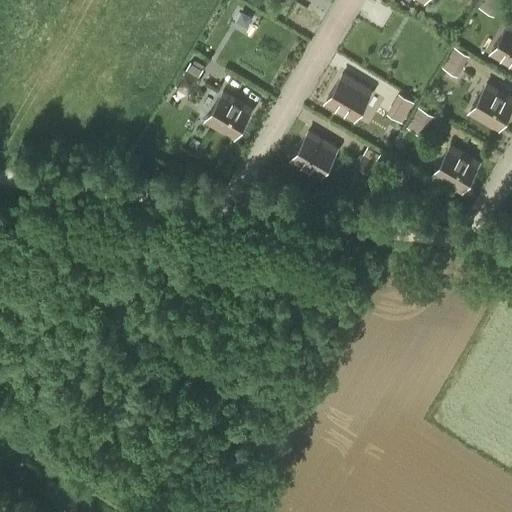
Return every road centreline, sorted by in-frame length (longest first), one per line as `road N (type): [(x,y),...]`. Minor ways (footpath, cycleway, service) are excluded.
road 1 (track): [(264,212),(0,175)]
road 2 (track): [(511,246),(264,212)]
road 3 (unknown): [(233,207),(347,0)]
